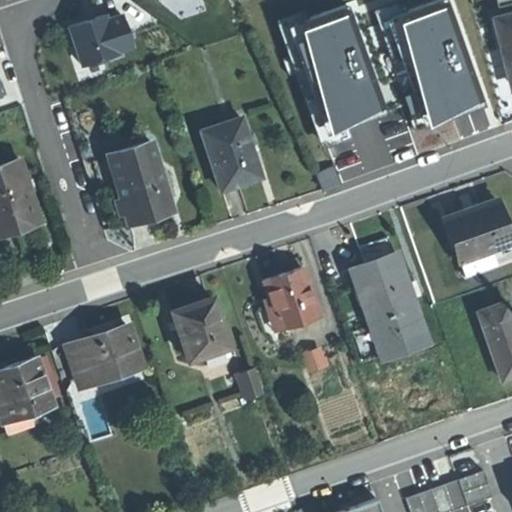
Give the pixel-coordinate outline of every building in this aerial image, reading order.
[(511,11),(492,16),(502,58),(507,57),(511,79),(511,11)] [(104,14),(68,26),(81,65),(117,54),(116,51),(105,20),(104,14)] [(121,15),(105,20),(116,51),(132,46),(121,15)] [(433,50),(398,63),(384,24),(343,38),(344,41),(353,38),(366,75),(357,78),(372,119),(395,111),(395,108),(405,104),(448,89),(433,50)] [(353,38),(344,41),(357,78),(366,75),(353,38)] [(239,117),(199,131),(218,189),(241,182),(259,176),(239,117)] [(151,142),(108,154),(129,224),(151,217),(172,211),(151,142)] [(0,234),(17,229),(40,221),(20,159),(0,165),(0,234)] [(445,218),(460,261),(503,246),(511,243),(511,239),(498,200),(472,209),(445,218)] [(361,247),(368,266),(397,255),(391,236),(373,243),(361,247)] [(503,246),(460,261),(463,272),(507,257),(503,246)] [(399,255),(397,255),(368,266),(353,271),(384,359),(430,342),(414,299),(409,284),(399,255)] [(276,332),(321,317),(305,269),(284,275),(265,282),(275,310),(269,312),(276,332)] [(414,299),(423,295),(418,281),(409,284),(414,299)] [(191,304),(171,311),(187,359),(203,353),(207,365),(227,358),(223,347),(229,344),(213,297),(191,304)] [(502,379),(511,375),(511,314),(507,301),(477,311),(502,379)] [(81,386),(140,366),(127,326),(96,337),(68,346),(81,386)] [(0,422),(1,424),(3,423),(31,414),(55,406),(39,356),(12,364),(0,368),(0,422)] [(246,400),(264,394),(255,369),(237,375),(246,400)] [(31,414),(3,423),(7,434),(35,425),(31,414)] [(468,511),(457,479),(405,498),(410,511),(468,511)] [(380,511),(375,498),(344,509),(334,511),(380,511)]
